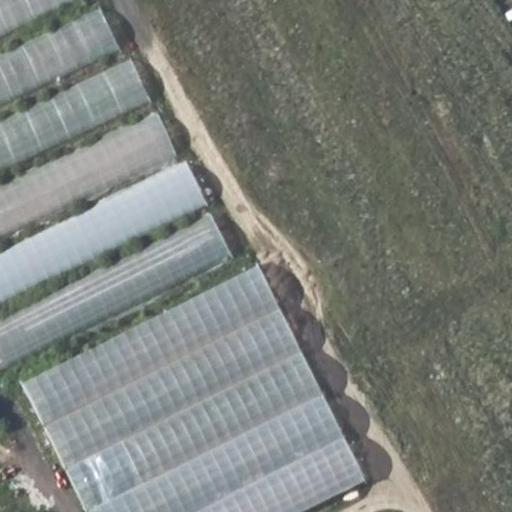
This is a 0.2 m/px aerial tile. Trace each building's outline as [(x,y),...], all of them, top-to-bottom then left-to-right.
[(0,0),(0,31),(66,0),(0,0)] [(0,53),(0,105),(117,50),(97,8),(0,53)] [(0,171),(149,99),(128,55),(0,116),(0,171)] [(0,186),(0,242),(174,157),(152,112),(0,186)] [(0,303),(206,205),(186,163),(0,251),(0,303)] [(0,321),(0,372),(232,256),(211,215),(0,321)] [(19,382),(83,511),(299,511),(361,481),(254,265),(19,382)]
